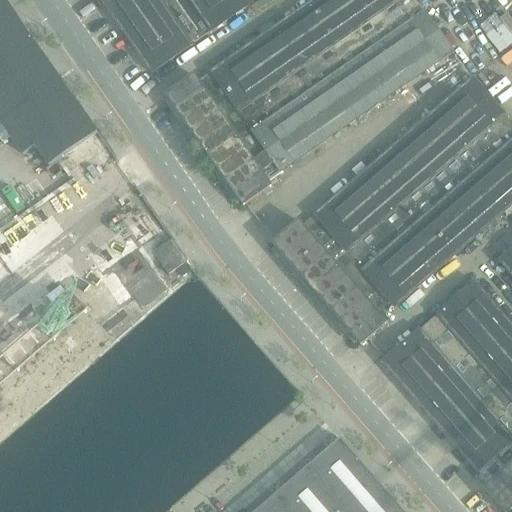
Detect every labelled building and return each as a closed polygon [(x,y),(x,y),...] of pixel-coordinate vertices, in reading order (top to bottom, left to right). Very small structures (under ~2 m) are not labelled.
[(3,0),(0,0),(0,121),(24,156),(35,148),(49,168),(59,161),(97,134),(3,0)] [(100,0),(108,10),(122,0),(100,0)] [(177,3),(174,0),(122,0),(108,10),(127,37),(177,3)] [(451,53),(452,54),(453,54),(424,12),(423,13),(414,0),(316,0),(212,73),(211,72),(210,73),(211,74),(198,83),(194,77),(171,93),(166,97),(243,207),(246,205),(270,188),(267,183),(282,173),(281,172),(451,53)] [(174,0),(177,3),(201,39),(211,32),(211,33),(252,4),(251,3),(255,0),(174,0)] [(201,39),(177,3),(127,37),(152,73),(151,74),(155,71),(166,64),(178,55),(178,56),(193,45),(192,45),(201,39)] [(511,140),(511,125),(505,117),(472,79),(471,79),(472,81),(315,216),(315,215),(314,216),(320,223),(308,233),(302,226),(301,227),(298,223),(275,242),(273,244),(361,346),(368,339),(386,324),(382,320),(383,319),(376,312),(388,302),(395,309),(395,308),(394,307),(453,256),(422,219),(511,140)] [(453,256),(511,204),(511,140),(422,219),(453,256)] [(172,240),(153,254),(168,276),(176,270),(184,265),(188,262),(172,240)] [(511,250),(498,262),(500,264),(501,263),(511,275),(511,250)] [(511,326),(476,284),(475,283),(436,316),(426,325),(511,421),(511,326)] [(511,442),(511,421),(426,325),(420,331),(420,330),(386,360),(381,363),(382,364),(383,363),(477,472),(476,472),(477,473),(475,475),(486,487),(506,468),(495,457),(511,442)] [(402,511),(340,440),(305,470),(340,511),(402,511)] [(502,511),(507,511),(511,508),(511,462),(506,468),(486,487),(483,489),(502,511)] [(340,511),(305,470),(273,498),(285,511),(340,511)] [(285,511),(273,498),(256,511),(285,511)]
